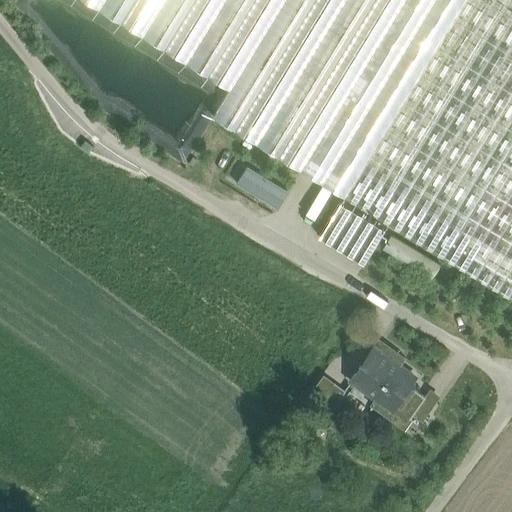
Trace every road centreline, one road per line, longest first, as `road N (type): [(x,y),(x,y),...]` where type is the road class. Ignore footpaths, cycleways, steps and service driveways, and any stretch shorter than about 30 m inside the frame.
road 1 (unclassified): [(0,22),(106,145),(511,381)]
road 2 (track): [(511,396),(434,511)]
